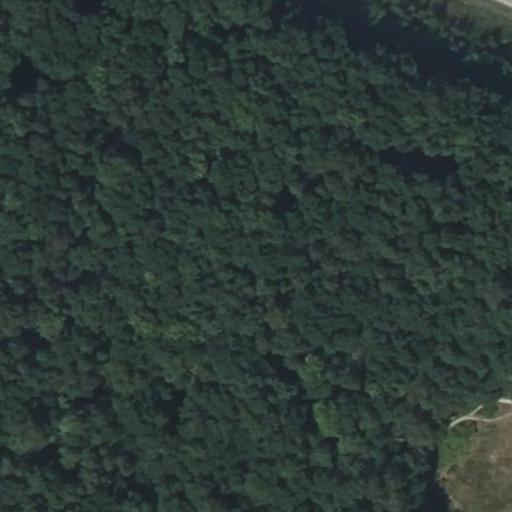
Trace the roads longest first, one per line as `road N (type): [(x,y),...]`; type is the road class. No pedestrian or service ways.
road 1 (track): [(0,356),(176,0)]
road 2 (track): [(309,0),(511,98)]
